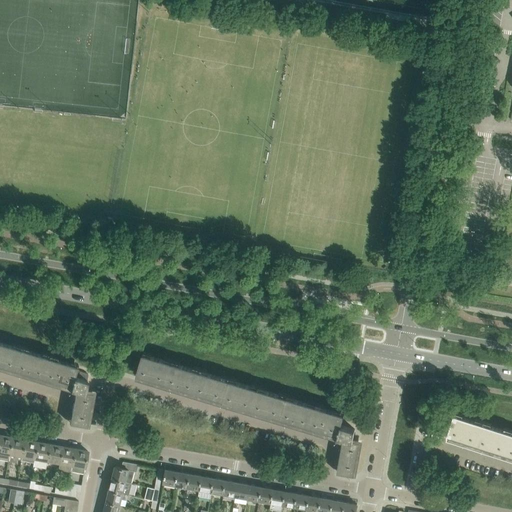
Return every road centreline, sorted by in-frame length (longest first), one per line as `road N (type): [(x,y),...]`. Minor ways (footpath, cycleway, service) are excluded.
road 1 (secondary): [(400,327),(0,252)]
road 2 (secondary): [(0,281),(396,353)]
road 3 (unclassified): [(326,481),(332,456),(322,443),(120,383),(107,395),(99,440)]
road 4 (unclassified): [(412,263),(460,0)]
road 5 (unclassified): [(326,481),(99,440)]
road 6 (unclassified): [(412,496),(420,453),(432,444),(511,469)]
road 7 (unclassified): [(371,489),(396,353)]
